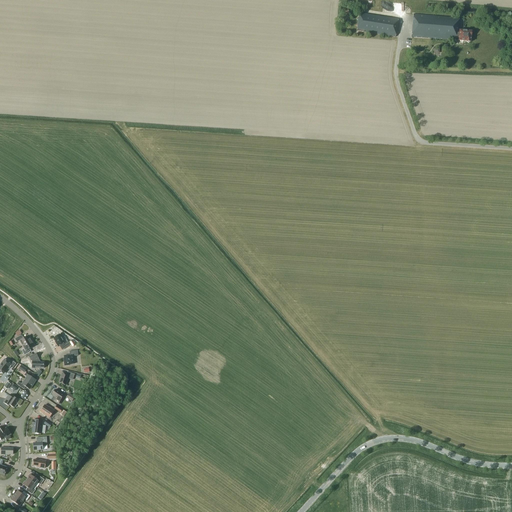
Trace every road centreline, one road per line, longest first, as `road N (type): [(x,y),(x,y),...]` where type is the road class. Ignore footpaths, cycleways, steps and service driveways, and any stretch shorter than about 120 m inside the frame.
road 1 (tertiary): [(300,511),(357,450),(390,437),(511,465)]
road 2 (residential): [(18,425),(52,360),(34,328),(0,296)]
